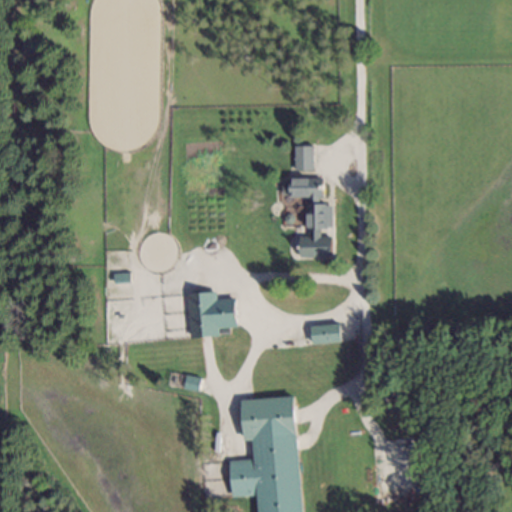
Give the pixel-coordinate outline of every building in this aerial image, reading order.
[(294,144),(312,144),(312,168),(294,168),(294,144)] [(300,255),(299,235),(308,234),(308,227),(306,227),(305,202),(308,202),(308,195),(289,195),(289,192),(281,192),(281,178),(289,178),(289,176),(322,175),(323,195),(318,195),(318,202),(325,202),(325,203),(331,203),(331,225),(326,225),(326,227),(319,227),(319,234),(331,234),(331,255),(300,255)] [(114,272),(130,271),(130,281),(114,282),(114,272)] [(190,295),(194,339),(225,337),(224,327),(241,327),(238,300),(219,302),(218,292),(190,295)] [(314,327),(316,345),(345,342),(343,325),(314,327)] [(181,386),(184,373),(198,376),(196,389),(181,386)] [(244,402),(247,441),(301,438),(297,399),(244,402)]
